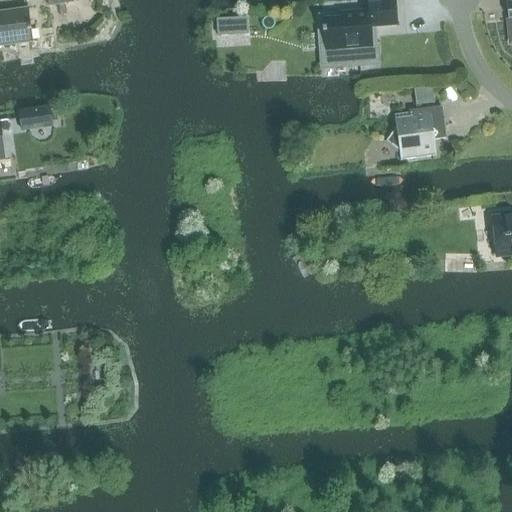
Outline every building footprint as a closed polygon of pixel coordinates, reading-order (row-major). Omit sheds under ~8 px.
[(340,19),(324,21),(326,51),(336,51),(337,67),(369,64),(368,48),(372,48),(370,28),(396,26),(394,2),(367,4),(368,12),(340,14),(340,19)] [(0,46),(32,42),(28,11),(0,14),(0,46)] [(228,18),(216,19),(217,36),(229,35),(228,18)] [(49,107),(19,111),(22,130),(52,126),(49,107)] [(400,161),(436,157),(433,141),(446,139),(441,108),(409,112),(409,114),(394,116),(396,129),(386,142),(399,153),(400,161)] [(511,256),(511,216),(492,218),(495,239),(501,238),(503,258),(511,256)]
